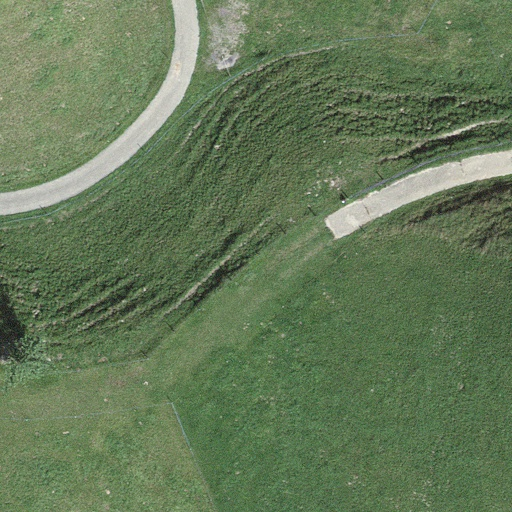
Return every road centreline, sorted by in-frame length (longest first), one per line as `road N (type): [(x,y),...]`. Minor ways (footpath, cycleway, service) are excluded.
road 1 (track): [(511,161),(449,174),(365,210),(293,259),(156,405),(115,429),(73,441),(0,437)]
road 2 (track): [(0,207),(32,208),(115,159),(176,86),(189,30),(182,0)]
